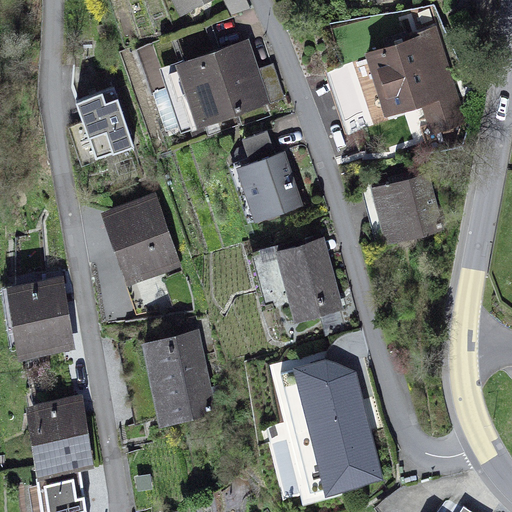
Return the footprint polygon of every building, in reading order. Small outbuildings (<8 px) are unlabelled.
[(173,0),(180,13),(206,0),(173,0)] [(425,31),(374,46),(395,116),(445,101),(425,31)] [(240,44),(176,62),(193,122),(257,104),(240,44)] [(111,93),(74,104),(91,160),(128,149),(111,93)] [(269,139),(241,147),(247,166),(235,169),(252,221),(291,209),(269,139)] [(417,177),(372,191),(389,247),(434,233),(417,177)] [(150,198),(106,215),(130,279),(174,262),(150,198)] [(319,239),(277,250),(295,321),(338,310),(319,239)] [(68,279),(20,287),(32,358),(80,350),(68,279)] [(200,336),(149,347),(166,426),(217,415),(200,336)] [(281,367),(311,485),(378,469),(368,428),(364,429),(357,404),(362,403),(353,368),(330,373),(326,356),(281,367)] [(86,395),(34,405),(54,511),(91,511),(83,471),(100,468),(86,395)]
